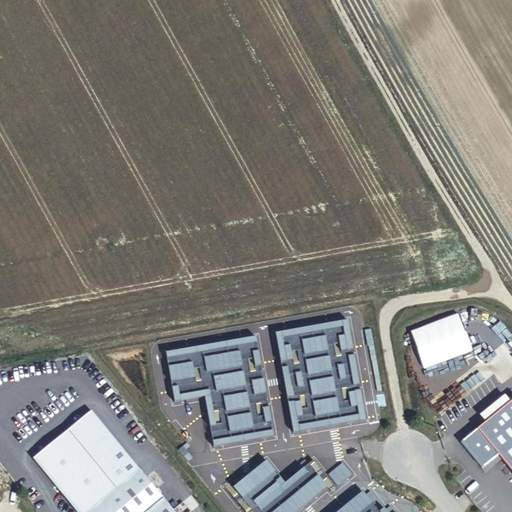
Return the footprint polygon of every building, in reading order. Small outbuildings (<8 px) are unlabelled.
[(276,333),(294,428),(366,415),(348,320),(276,333)] [(204,399),(213,451),(277,440),(259,335),(165,351),(175,404),(204,399)] [(457,439),(478,465),(494,452),(511,473),(511,394),(457,439)] [(29,458),(73,511),(82,511),(136,468),(87,410),(29,458)] [(345,447),(357,438),(349,429),(338,438),(345,447)] [(234,506),(285,463),(272,447),(220,489),(234,506)] [(324,472),(333,484),(347,472),(342,467),(347,463),(342,457),(324,472)] [(244,511),(290,511),(323,485),(327,490),(331,486),(309,459),(244,511)] [(136,468),(82,511),(142,511),(160,498),(136,468)] [(392,511),(385,504),(381,508),(379,506),(375,510),(370,505),(372,503),(370,500),(372,498),(365,489),(360,493),(358,490),(331,511),(392,511)] [(171,511),(160,498),(142,511),(171,511)]
